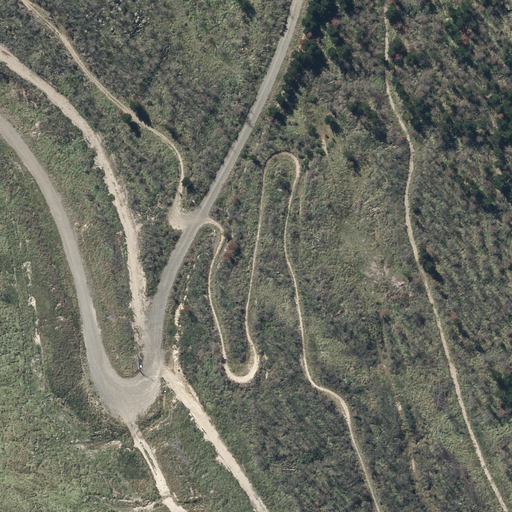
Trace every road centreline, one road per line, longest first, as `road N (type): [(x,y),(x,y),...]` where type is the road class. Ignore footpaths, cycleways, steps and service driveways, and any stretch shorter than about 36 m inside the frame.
road 1 (track): [(133,406),(161,380),(173,304),(208,224),(215,126),(294,0)]
road 2 (track): [(0,133),(32,186),(67,277),(98,314),(133,406)]
road 3 (track): [(133,406),(197,511)]
